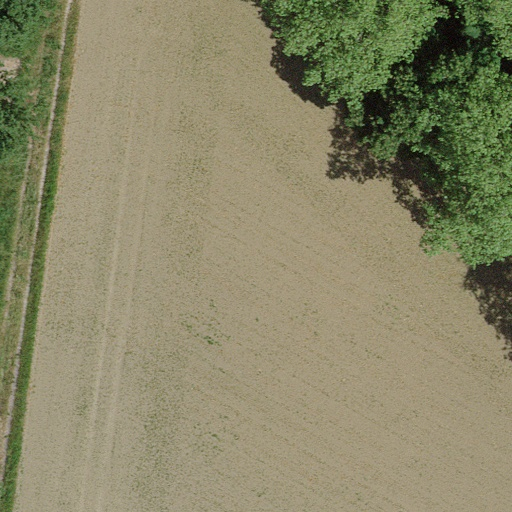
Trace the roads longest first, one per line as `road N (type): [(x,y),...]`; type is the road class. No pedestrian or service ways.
road 1 (track): [(52,0),(0,419)]
road 2 (track): [(356,0),(511,157)]
